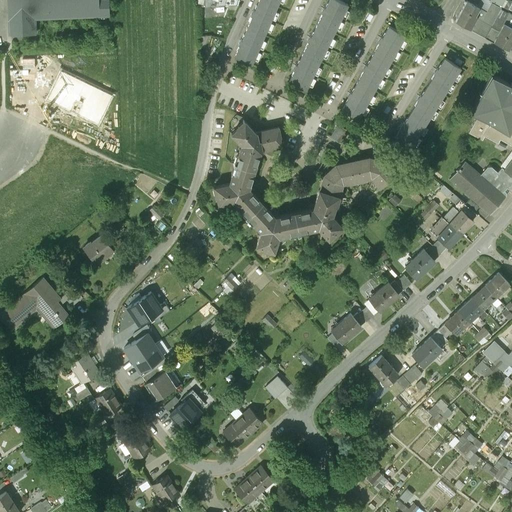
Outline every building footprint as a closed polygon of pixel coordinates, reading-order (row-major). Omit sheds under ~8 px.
[(97,0),(9,0),(11,34),(35,33),(34,18),(109,15),(108,1),(98,2),(97,0)] [(259,0),(255,10),(254,10),(251,15),(253,15),(242,40),(241,39),(239,44),(240,45),(235,57),(251,64),(278,0),(259,0)] [(323,13),(317,25),(333,32),(347,4),(339,0),(328,0),(325,8),(324,7),(321,12),(323,13)] [(491,0),(491,1),(490,3),(492,4),(482,21),(476,18),(471,28),(485,36),(500,9),(504,0),(491,0)] [(511,3),(506,0),(504,0),(500,9),(507,13),(511,3)] [(466,1),(456,21),(470,29),(471,28),(476,18),(477,17),(475,16),(479,8),(466,1)] [(507,13),(500,9),(485,36),(494,41),(493,42),(508,50),(511,42),(511,15),(509,13),(508,14),(507,13)] [(309,41),(303,53),(319,61),(333,32),(317,25),(311,36),(310,36),(308,40),(309,41)] [(380,42),(373,53),(389,62),(404,34),(389,26),(382,37),(381,36),(378,41),(380,42)] [(295,70),(289,81),(305,89),(319,61),(303,53),(297,65),(296,64),(293,69),(295,70)] [(364,70),(357,82),(373,91),(389,62),(373,53),(367,65),(366,64),(363,69),(364,70)] [(433,74),(427,84),(442,93),(458,68),(443,58),(436,70),(435,69),(432,73),(433,74)] [(511,85),(490,74),(470,111),(477,115),(468,132),(481,139),(482,136),(496,144),(499,138),(511,145),(511,85)] [(349,97),(342,109),(358,117),(373,91),(357,82),(351,93),(350,92),(348,97),(349,97)] [(416,101),(411,110),(426,119),(442,93),(427,84),(419,96),(418,95),(415,100),(416,101)] [(399,128),(393,139),(408,148),(426,119),(411,110),(402,123),(401,122),(398,127),(399,128)] [(255,131),(246,122),(239,127),(237,127),(231,132),(241,144),(240,148),(239,148),(238,152),(239,155),(237,163),(253,168),(255,163),(256,163),(259,154),(262,155),(264,152),(264,149),(273,147),(273,146),(281,145),(279,138),(277,136),(275,127),(255,131)] [(337,126),(332,136),(340,140),(346,131),(337,126)] [(511,156),(503,169),(501,167),(497,171),(488,164),(480,174),(504,195),(505,194),(505,192),(504,190),(503,189),(506,186),(507,187),(508,188),(510,187),(511,186),(511,185),(511,156)] [(480,174),(464,160),(447,179),(488,214),(504,195),(480,174)] [(337,168),(326,178),(323,177),(319,189),(335,194),(337,188),(340,189),(342,183),(348,182),(348,179),(352,178),(353,180),(360,178),(360,176),(364,175),(365,178),(371,177),(376,181),(378,180),(383,184),(392,176),(390,173),(392,170),(387,164),(384,167),(383,165),(369,161),(337,168)] [(253,168),(237,163),(234,172),(232,173),(230,177),(231,178),(229,182),(216,185),(218,193),(217,196),(218,203),(233,200),(237,204),(236,204),(239,207),(242,208),(248,214),(261,202),(257,198),(257,197),(251,190),(253,188),(252,184),(249,183),(252,174),(253,168)] [(319,189),(318,189),(314,204),(311,203),(308,205),(309,208),(299,210),(299,211),(294,212),(298,229),(306,228),(309,229),(313,228),(313,227),(318,226),(328,237),(334,232),(334,229),(340,224),(331,214),(333,209),(335,205),(333,203),(336,194),(335,194),(319,189)] [(459,198),(455,204),(453,206),(459,212),(461,209),(471,218),(476,213),(474,211),(465,203),(459,198)] [(477,207),(468,199),(465,203),(474,211),(477,207)] [(438,204),(433,200),(429,205),(434,209),(438,204)] [(272,213),(265,206),(261,202),(248,214),(254,220),(254,223),(257,227),(257,226),(261,230),(256,244),(263,247),(266,245),(274,248),(278,235),(283,234),(283,235),(288,234),(289,231),(298,229),(294,212),(288,214),(288,213),(279,215),(278,212),(274,211),(272,213)] [(162,213),(153,204),(148,208),(157,218),(162,213)] [(429,205),(424,210),(429,214),(434,209),(429,205)] [(459,212),(449,223),(460,233),(472,220),(471,218),(461,209),(459,212)] [(442,217),(430,230),(448,247),(460,233),(449,223),(442,217)] [(101,234),(91,242),(90,240),(82,247),(95,263),(103,256),(101,254),(110,247),(112,249),(113,248),(101,234)] [(127,247),(120,237),(114,241),(122,251),(127,247)] [(192,241),(187,245),(196,255),(201,250),(192,241)] [(423,248),(404,266),(416,278),(434,261),(423,248)] [(387,255),(382,250),(377,254),(382,259),(387,255)] [(382,259),(377,254),(373,259),(377,264),(382,259)] [(508,284),(497,272),(485,284),(496,295),(508,284)] [(410,282),(403,274),(399,278),(406,286),(410,282)] [(61,298),(44,277),(25,292),(25,293),(21,297),(33,311),(39,306),(49,317),(47,319),(53,327),(69,315),(57,301),(61,298)] [(234,287),(225,277),(220,281),(229,291),(234,287)] [(406,286),(399,278),(395,281),(402,289),(403,289),(406,286)] [(395,281),(394,280),(389,283),(397,293),(402,289),(395,281)] [(387,281),(368,297),(379,310),(398,294),(397,293),(389,283),(387,281)] [(485,284),(472,296),(483,308),(491,301),(495,305),(497,305),(501,301),(496,295),(485,284)] [(73,287),(64,294),(73,304),(83,296),(73,287)] [(161,308),(151,291),(127,307),(138,323),(161,308)] [(20,296),(9,305),(0,312),(0,316),(11,329),(33,311),(21,297),(20,296)] [(482,309),(471,297),(458,309),(469,321),(482,309)] [(373,314),(366,305),(362,309),(369,317),(373,314)] [(316,306),(310,311),(315,316),(320,312),(316,306)] [(507,307),(502,312),(506,315),(511,311),(507,307)] [(369,317),(362,309),(358,312),(365,321),(369,317)] [(458,309),(444,323),(455,334),(469,321),(458,309)] [(277,323),(267,313),(262,318),(271,328),(277,323)] [(350,313),(331,329),(333,331),(341,341),(360,325),(350,313)] [(186,327),(191,333),(197,328),(192,322),(186,327)] [(484,326),(479,331),(484,336),(489,331),(484,326)] [(333,331),(327,337),(334,346),(341,341),(333,331)] [(479,331),(474,336),(479,341),(484,336),(479,331)] [(132,359),(154,344),(146,332),(124,348),(132,359)] [(429,337),(411,354),(423,366),(441,349),(429,337)] [(86,339),(74,347),(80,356),(87,352),(92,349),(86,339)] [(154,344),(132,359),(140,370),(162,355),(154,344)] [(313,360),(304,350),(299,356),(308,365),(313,360)] [(80,356),(69,363),(82,383),(99,371),(87,352),(80,356)] [(397,373),(381,355),(368,366),(385,384),(397,373)] [(498,358),(489,367),(494,372),(503,363),(498,358)] [(422,373),(414,364),(410,368),(418,376),(422,373)] [(156,366),(142,375),(146,381),(160,372),(156,366)] [(418,376),(410,368),(406,371),(414,380),(418,376)] [(160,372),(146,381),(157,398),(176,386),(164,369),(160,372)] [(414,380),(406,371),(402,375),(410,383),(414,380)] [(402,375),(396,381),(403,389),(410,383),(402,375)] [(420,380),(415,385),(419,390),(424,385),(420,380)] [(272,384),(266,389),(275,398),(280,394),(272,384)] [(87,387),(76,394),(80,399),(91,393),(87,387)] [(112,393),(109,389),(110,388),(95,397),(107,415),(122,406),(113,392),(112,393)] [(183,401),(169,413),(181,427),(200,410),(198,408),(205,402),(192,388),(180,398),(183,401)] [(163,406),(167,410),(178,400),(178,398),(175,395),(163,406)] [(373,400),(370,395),(365,399),(368,404),(373,400)] [(250,409),(244,414),(243,413),(236,419),(249,433),(262,422),(249,407),(250,409)] [(437,412),(428,421),(432,425),(441,416),(437,412)] [(236,419),(229,425),(231,426),(224,432),(223,430),(223,431),(235,445),(249,433),(236,419)] [(140,436),(137,432),(139,432),(138,431),(124,441),(136,459),(150,449),(141,436),(140,436)] [(506,433),(501,443),(505,445),(510,435),(506,433)] [(219,447),(211,437),(206,442),(214,451),(219,447)] [(468,439),(459,449),(464,453),(473,443),(468,439)] [(294,464),(286,455),(282,459),(290,468),(294,464)] [(502,464),(494,475),(499,479),(507,468),(502,464)] [(261,465),(247,477),(261,492),(267,486),(266,484),(272,479),(273,480),(274,479),(261,465)] [(141,469),(130,475),(134,481),(144,474),(141,469)] [(20,470),(11,476),(14,481),(23,475),(20,470)] [(377,471),(368,480),(373,485),(382,475),(377,471)] [(144,474),(134,481),(138,487),(148,480),(144,474)] [(167,475),(153,485),(164,503),(179,493),(170,480),(169,480),(166,476),(168,476),(167,475)] [(247,477),(234,490),(247,504),(248,504),(247,502),(253,496),(254,498),(261,492),(247,477)] [(19,511),(6,491),(0,494),(0,511),(19,511)] [(41,502),(32,508),(33,511),(36,511),(44,507),(41,502)] [(412,503),(404,511),(412,511),(417,507),(412,503)]
